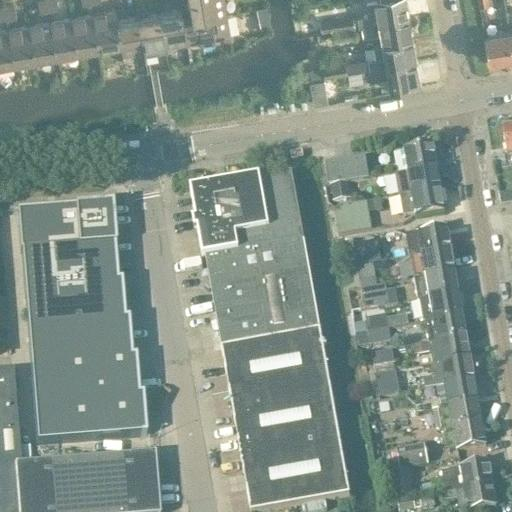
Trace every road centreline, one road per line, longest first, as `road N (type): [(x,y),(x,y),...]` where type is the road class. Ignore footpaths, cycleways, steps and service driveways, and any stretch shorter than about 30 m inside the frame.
road 1 (unclassified): [(200,511),(136,159)]
road 2 (residential): [(136,159),(457,104)]
road 3 (residential): [(457,104),(511,403)]
road 4 (residential): [(0,169),(136,159)]
